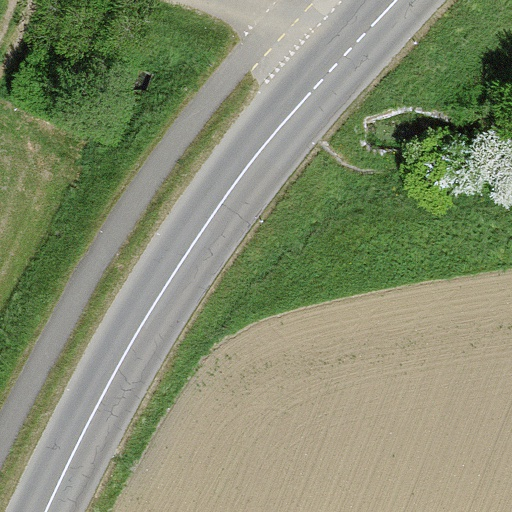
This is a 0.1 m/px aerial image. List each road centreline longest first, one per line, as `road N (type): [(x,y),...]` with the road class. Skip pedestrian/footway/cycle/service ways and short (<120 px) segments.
road 1 (tertiary): [(397,0),(235,181),(135,325),(48,511)]
road 2 (track): [(244,0),(372,29)]
